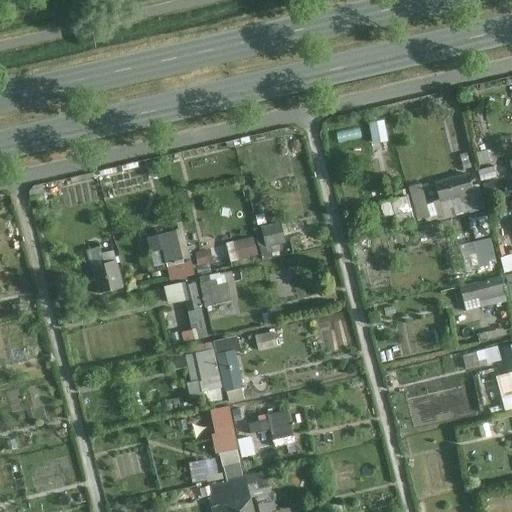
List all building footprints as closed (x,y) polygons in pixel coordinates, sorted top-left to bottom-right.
[(479,180),(454,186),(451,176),(411,187),(421,224),(486,206),(479,180)] [(399,214),(400,223),(416,221),(412,195),(383,199),(386,216),(399,214)] [(266,256),(291,251),(285,221),(261,225),(266,256)] [(151,233),(153,262),(184,260),(182,231),(151,233)] [(235,261),(262,253),(256,235),(229,242),(235,261)] [(493,237),(464,243),(469,269),(499,262),(493,237)] [(122,259),(94,266),(103,295),(130,288),(122,259)] [(222,314),(237,312),(230,271),(202,276),(207,305),(220,303),(222,314)] [(210,336),(199,279),(167,285),(171,304),(189,300),(197,338),(210,336)] [(464,287),(467,308),(511,303),(508,281),(464,287)] [(476,309),(457,312),(459,322),(478,319),(476,309)] [(213,396),(248,388),(236,336),(207,342),(209,349),(185,354),(195,396),(213,392),(213,396)] [(509,409),(511,408),(511,343),(505,345),(511,373),(501,375),(509,409)] [(467,351),(469,366),(503,363),(502,348),(467,351)] [(213,511),(277,511),(270,470),(245,474),(233,404),(212,408),(225,480),(209,483),(213,511)] [(251,418),(253,431),(274,428),(276,438),(296,435),(292,412),(251,418)] [(194,479),(221,476),(218,458),(192,461),(194,479)]
